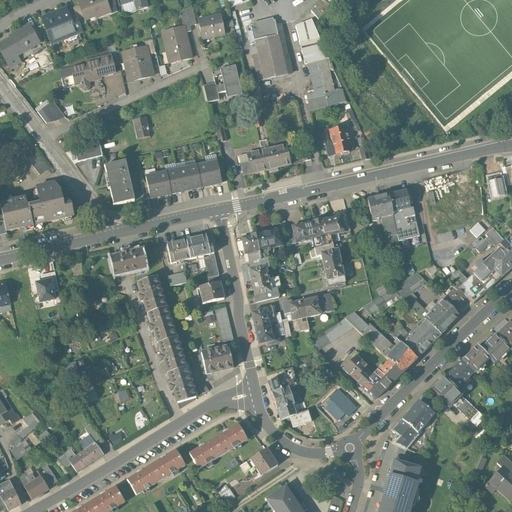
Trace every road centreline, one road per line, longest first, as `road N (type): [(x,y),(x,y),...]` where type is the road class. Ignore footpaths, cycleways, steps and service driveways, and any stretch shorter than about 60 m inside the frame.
road 1 (tertiary): [(511,145),(218,210)]
road 2 (residential): [(257,395),(206,406),(30,511)]
road 3 (residential): [(511,289),(349,447)]
road 4 (residential): [(257,395),(218,210)]
road 5 (residential): [(108,236),(99,212),(0,89)]
road 6 (residential): [(349,447),(295,449),(274,436),(257,395)]
